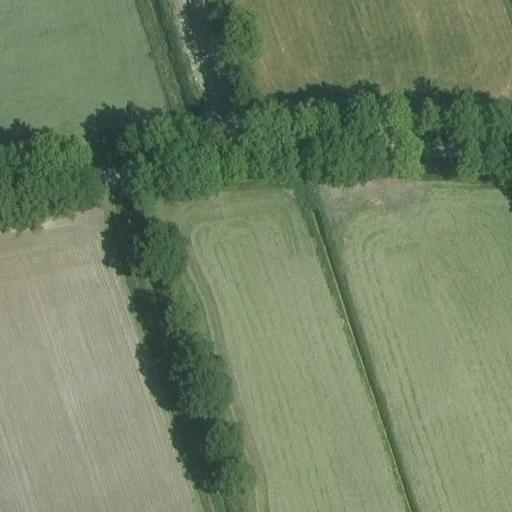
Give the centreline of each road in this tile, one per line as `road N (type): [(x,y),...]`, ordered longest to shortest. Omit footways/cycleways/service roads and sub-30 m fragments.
road 1 (unclassified): [(0,201),(240,157),(404,149),(511,157)]
road 2 (track): [(240,157),(190,0)]
